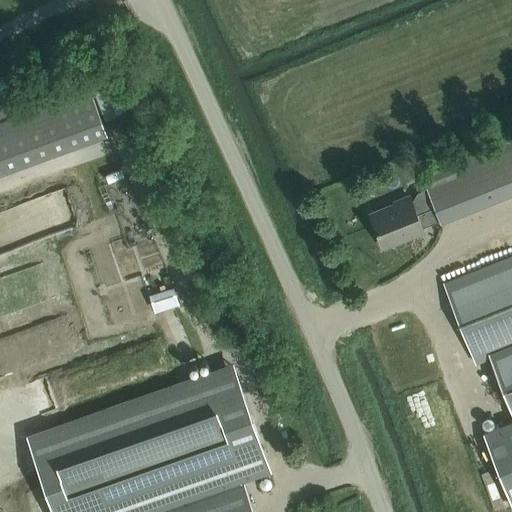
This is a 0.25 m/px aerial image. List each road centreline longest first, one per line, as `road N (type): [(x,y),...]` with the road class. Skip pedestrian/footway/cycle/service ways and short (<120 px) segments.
road 1 (unclassified): [(382,511),(324,362),(161,0)]
road 2 (unknown): [(305,320),(411,276),(432,242),(511,206)]
